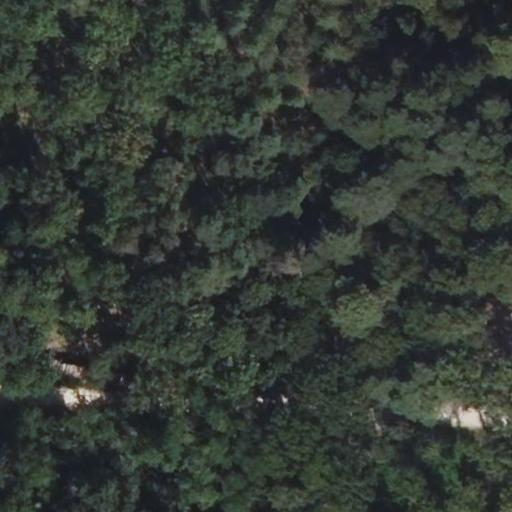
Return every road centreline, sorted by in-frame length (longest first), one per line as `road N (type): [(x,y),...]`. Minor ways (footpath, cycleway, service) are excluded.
road 1 (track): [(0,396),(511,417)]
road 2 (track): [(140,0),(0,228)]
